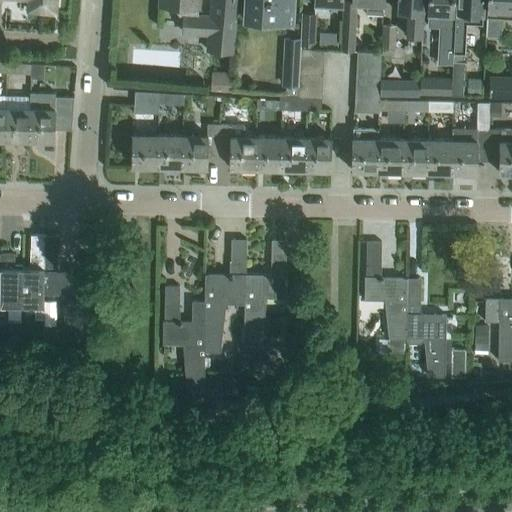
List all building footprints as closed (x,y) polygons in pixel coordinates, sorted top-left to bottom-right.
[(29,0),(28,9),(55,11),(55,0),(29,0)] [(211,0),(210,15),(204,15),(198,14),(198,0),(160,0),(160,4),(177,5),(177,11),(180,14),(184,14),(183,31),(208,33),(207,49),(234,51),(238,0),(211,0)] [(246,19),(247,13),(280,15),(280,21),(292,21),(293,0),(245,0),(245,19),(246,19)] [(383,0),(343,0),(343,4),(341,49),(354,50),(356,6),(360,6),(360,1),(366,2),(366,13),(383,13),(383,0)] [(423,0),(398,0),(397,13),(408,13),(407,36),(422,36),(423,0)] [(441,42),(454,42),(455,12),(453,12),(453,0),(428,0),(428,12),(443,12),(441,42)] [(457,0),(457,12),(455,12),(454,42),(453,52),(465,52),(466,22),(482,23),(483,0),(457,0)] [(511,0),(487,0),(485,35),(501,36),(502,13),(511,13),(511,0)] [(316,13),(302,12),(300,44),(314,45),(316,13)] [(22,32),(44,33),(45,20),(23,18),(22,32)] [(394,46),(395,24),(383,24),(382,46),(394,46)] [(286,37),(284,83),(297,84),(300,38),(286,37)] [(323,61),(324,49),(300,48),(300,60),(323,61)] [(357,51),(357,62),(381,64),(381,52),(357,51)] [(323,73),(323,61),(300,60),(299,72),(323,73)] [(453,60),(451,94),(462,94),(464,60),(453,60)] [(31,73),(31,63),(6,61),(6,71),(31,73)] [(222,62),(222,80),(240,80),(240,63),(222,62)] [(380,76),(381,64),(357,62),(356,75),(380,76)] [(31,63),(31,73),(31,77),(41,78),(42,64),(31,63)] [(322,85),(323,73),(299,72),(298,84),(322,85)] [(380,88),(380,76),(356,75),(355,86),(380,88)] [(420,77),(420,92),(432,92),(433,78),(420,77)] [(321,97),(322,85),(298,84),(298,94),(298,96),(321,97)] [(379,100),(380,88),(355,86),(355,99),(379,100)] [(159,102),(159,92),(135,90),(133,112),(158,113),(159,102)] [(74,96),(55,95),(55,91),(30,91),(29,107),(29,139),(40,140),(40,142),(52,142),(52,140),(54,140),(55,128),(71,128),(74,96)] [(184,93),(159,92),(159,102),(183,104),(184,93)] [(280,92),(280,97),(280,108),(296,108),(297,96),(298,96),(298,94),(280,92)] [(466,96),(467,108),(481,107),(480,94),(466,96)] [(280,108),(280,97),(257,96),(257,107),(280,108)] [(321,97),(298,96),(297,108),(321,109),(321,97)] [(379,100),(355,99),(354,111),(379,112),(379,110),(379,100)] [(403,110),(403,100),(380,100),(379,110),(403,110)] [(427,111),(427,100),(403,100),(403,110),(427,111)] [(452,101),(427,100),(427,111),(452,111),(452,101)] [(29,107),(5,106),(5,139),(15,139),(15,142),(27,142),(28,139),(29,139),(29,107)] [(219,123),(207,123),(207,134),(182,134),(181,166),(192,166),(192,168),(204,169),(204,166),(207,166),(207,154),(219,155),(219,123)] [(256,135),(244,135),(244,123),(219,123),(219,155),(231,155),(230,167),(242,167),(241,170),(254,170),(254,167),(255,167),(256,135)] [(511,126),(489,126),(489,127),(488,160),(500,160),(500,172),(511,172),(511,175),(511,174),(511,126)] [(378,137),(378,127),(353,127),(352,169),(363,169),(363,172),(375,172),(375,170),(377,170),(377,137),(378,137)] [(489,127),(477,127),(453,127),(453,139),(451,139),(450,171),(461,171),(461,174),(473,174),(474,171),(476,172),(476,160),(488,160),(489,127)] [(158,133),(132,133),(132,164),(143,164),(143,168),(155,168),(156,165),(157,165),(158,133)] [(182,134),(158,133),(157,165),(168,165),(168,168),(180,168),(180,165),(181,166),(182,134)] [(281,135),(256,135),(255,167),(266,168),(266,170),(279,170),(279,168),(280,168),(281,135)] [(305,136),(281,135),(280,168),(291,168),(291,171),(303,171),(303,168),(305,168),(305,156),(305,136)] [(305,136),(305,156),(305,168),(315,168),(315,171),(328,171),(328,169),(330,169),(331,136),(305,136)] [(402,138),(378,137),(377,137),(377,170),(388,170),(388,173),(400,173),(400,170),(401,170),(402,138)] [(426,138),(402,138),(401,170),(412,170),(412,173),(424,173),(425,171),(426,138)] [(451,139),(426,138),(425,171),(437,171),(437,173),(449,174),(449,171),(450,171),(451,139)] [(44,292),(45,234),(31,234),(30,268),(23,267),(22,305),(35,305),(34,318),(43,318),(44,292)] [(59,234),(45,234),(44,292),(62,292),(66,341),(83,341),(84,271),(58,270),(59,234)] [(245,296),(246,274),(246,238),(232,238),(231,267),(234,268),(234,274),(205,273),(204,299),(204,321),(204,343),(205,343),(221,343),(227,295),(245,296)] [(274,275),(246,274),(245,296),(243,362),(259,362),(266,296),(286,297),(287,239),(272,238),(271,268),(275,268),(274,275)] [(405,338),(406,277),(377,276),(377,270),(381,270),(381,240),(366,240),(365,298),(385,298),(389,338),(405,338)] [(22,305),(23,267),(14,267),(14,252),(1,252),(0,310),(0,325),(8,326),(8,305),(22,305)] [(421,277),(406,277),(405,338),(406,338),(406,335),(424,335),(428,375),(445,375),(446,314),(416,313),(417,307),(420,307),(421,277)] [(204,343),(204,321),(204,299),(192,299),(192,313),(194,313),(194,321),(175,320),(176,315),(179,315),(180,285),(165,284),(164,342),(183,343),(189,409),(204,410),(205,343),(204,343)] [(511,297),(485,297),(485,320),(499,321),(498,359),(511,359),(511,297)] [(451,347),(451,374),(464,375),(465,347),(451,347)]
